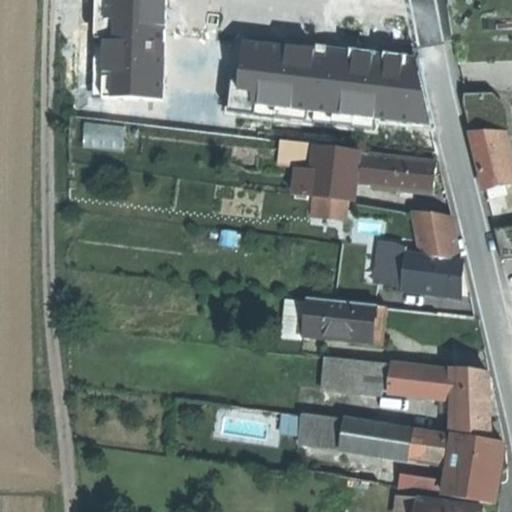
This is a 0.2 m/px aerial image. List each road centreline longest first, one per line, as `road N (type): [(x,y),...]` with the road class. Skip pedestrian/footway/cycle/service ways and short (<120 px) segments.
road 1 (track): [(74,511),(50,311),(50,0)]
road 2 (residential): [(511,398),(430,48)]
